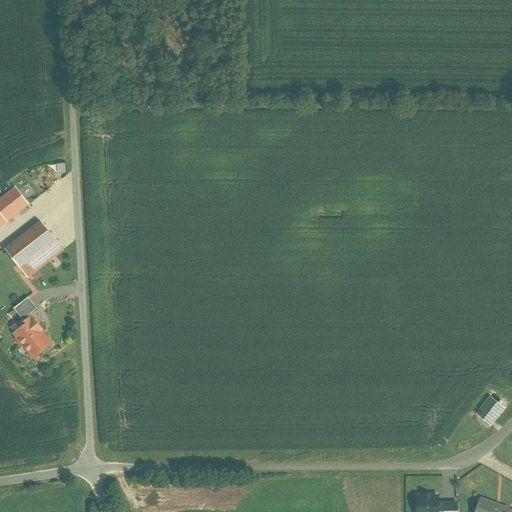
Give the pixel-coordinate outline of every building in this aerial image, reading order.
[(0,225),(27,205),(16,190),(0,202),(0,225)] [(15,309),(26,322),(30,319),(29,316),(38,309),(14,280),(18,277),(22,283),(64,250),(42,222),(0,253),(0,300),(10,313),(15,309)] [(31,318),(30,319),(26,322),(21,326),(23,328),(15,334),(18,337),(18,339),(21,344),(23,344),(35,358),(51,345),(41,331),(42,330),(34,320),(33,321),(31,318)] [(504,407),(492,397),(478,415),(491,425),(504,407)] [(438,511),(438,496),(430,496),(430,494),(423,494),(423,496),(417,496),(417,511),(438,511)] [(508,511),(509,510),(510,509),(481,499),(476,511),(508,511)]
